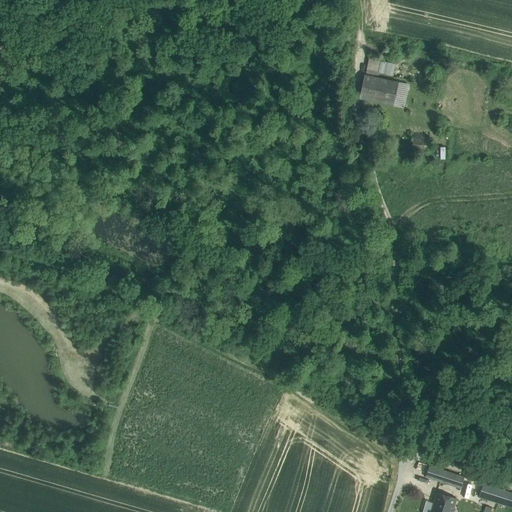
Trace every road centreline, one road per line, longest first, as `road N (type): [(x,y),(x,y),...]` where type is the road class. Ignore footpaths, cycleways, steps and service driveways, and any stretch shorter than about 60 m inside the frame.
road 1 (track): [(406,458),(397,237),(354,107)]
road 2 (unclassified): [(511,483),(406,458),(389,511)]
